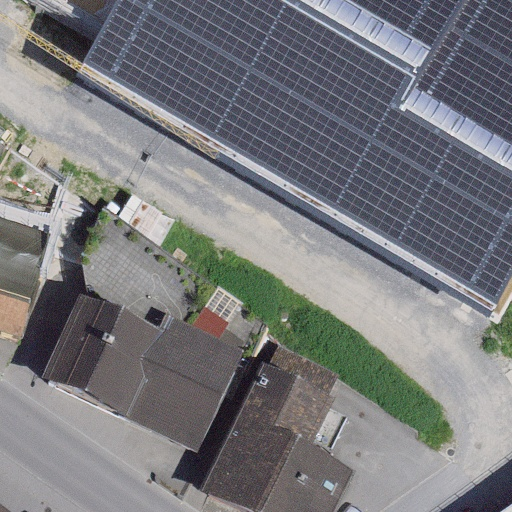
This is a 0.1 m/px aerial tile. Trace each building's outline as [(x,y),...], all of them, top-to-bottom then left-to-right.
[(34,0),(102,38),(124,0),(34,0)] [(511,0),(124,0),(102,38),(83,70),(493,313),(511,281),(511,0)] [(83,278),(88,317),(81,314),(42,398),(129,436),(129,433),(202,468),(243,378),(246,379),(270,338),(69,199),(43,243),(51,246),(50,258),(83,278)] [(0,343),(24,351),(50,258),(51,246),(43,243),(38,240),(43,223),(0,206),(0,343)] [(342,383),(280,353),(206,507),(215,511),(339,511),(351,489),(310,469),(335,418),(327,414),(342,383)]
